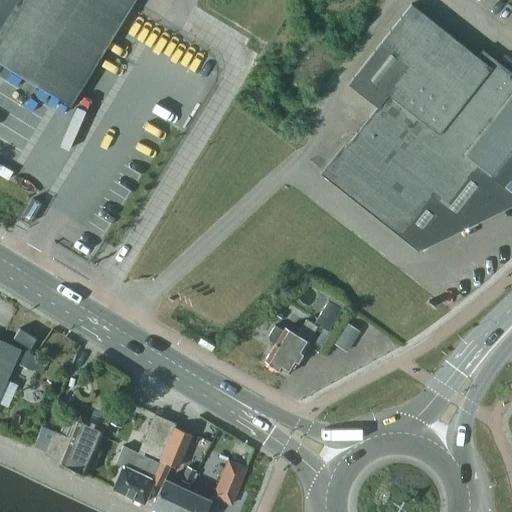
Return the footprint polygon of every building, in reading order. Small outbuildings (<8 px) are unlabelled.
[(0,0),(0,61),(71,105),(134,0),(0,0)] [(511,72),(482,49),(477,55),(411,3),(348,83),(377,106),(325,172),(402,233),(418,246),(511,192),(511,72)] [(340,309),(343,304),(333,298),(334,298),(330,295),(327,301),(340,309)] [(340,309),(327,301),(313,324),(305,320),(296,336),(284,329),(282,331),(274,326),(268,337),(269,340),(275,344),(265,360),(280,369),(289,373),(306,345),(318,352),(329,333),(327,332),(340,309)] [(336,343),(345,348),(356,328),(346,323),(336,343)] [(15,338),(31,347),(36,338),(20,329),(15,338)] [(0,393),(20,349),(0,340),(0,393)] [(32,371),(39,357),(23,350),(17,364),(32,371)] [(111,415),(108,422),(121,428),(132,403),(119,398),(111,415)] [(108,422),(111,415),(100,410),(95,422),(106,427),(108,422)] [(113,490),(145,503),(153,485),(150,484),(161,462),(162,462),(176,428),(174,427),(175,423),(155,415),(139,453),(124,447),(117,465),(123,468),(113,490)] [(84,417),(82,423),(77,421),(69,437),(54,431),(45,454),(62,461),(61,464),(85,474),(106,427),(95,422),(84,417)] [(43,426),(35,447),(46,451),(54,431),(43,426)] [(150,484),(153,485),(145,503),(146,504),(154,484),(161,487),(152,507),(162,511),(177,511),(187,489),(166,480),(173,465),(179,468),(193,435),(176,428),(162,462),(161,462),(150,484)] [(227,459),(212,496),(230,504),(246,467),(227,459)] [(189,483),(195,470),(186,466),(180,479),(189,483)] [(202,511),(209,499),(187,489),(177,511),(202,511)]
